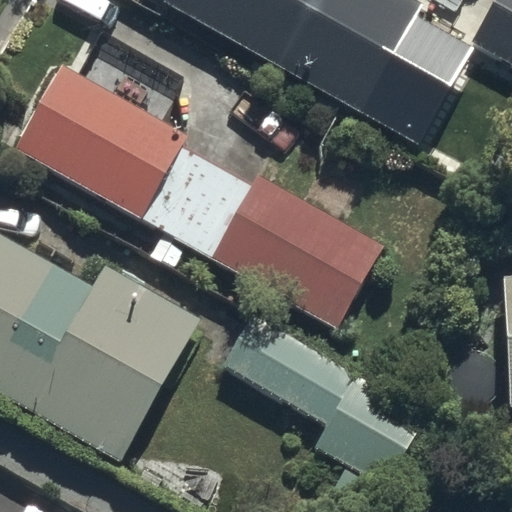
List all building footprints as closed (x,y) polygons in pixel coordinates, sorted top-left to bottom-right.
[(166,0),(419,144),(473,49),(414,16),(420,5),(411,0),(166,0)] [(511,1),(484,48),(511,65),(511,1)] [(66,81),(21,161),(339,338),(384,259),(256,187),(248,201),(183,165),(191,151),(66,81)] [(97,307),(0,252),(0,401),(121,469),(195,339),(107,289),(97,307)] [(511,294),(502,296),(510,425),(511,424),(511,294)] [(354,382),(261,330),(231,382),(332,439),(320,460),(389,499),(427,432),(350,388),(354,382)]
